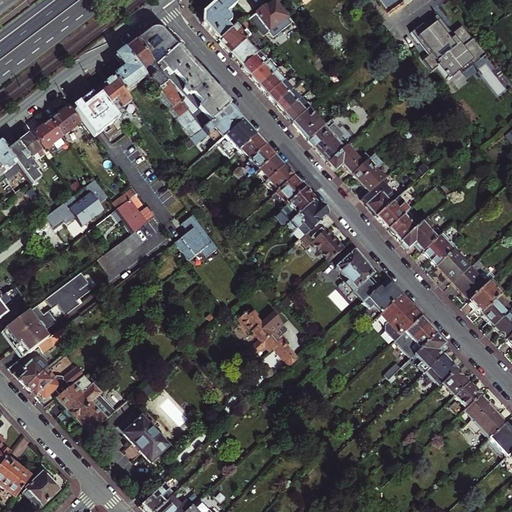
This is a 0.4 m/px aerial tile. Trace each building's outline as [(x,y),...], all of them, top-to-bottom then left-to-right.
[(235,6),(230,0),(219,0),(203,15),(202,24),(218,42),(234,28),(229,23),(233,19),(232,16),(229,12),(235,6)] [(263,7),(248,20),(263,37),(268,32),(273,38),(289,23),(272,1),(265,8),(263,7)] [(451,35),(437,16),(424,26),(422,25),(410,34),(428,57),(423,61),(431,72),(438,67),(448,81),(451,79),(450,77),(459,70),(462,74),(485,56),(472,40),(471,41),(461,28),(451,35)] [(229,55),(248,39),(250,37),(238,24),(234,28),(218,42),(229,55)] [(135,43),(148,59),(153,55),(155,57),(158,54),(161,57),(159,58),(161,61),(176,49),(161,33),(149,32),(142,37),(135,43)] [(259,52),(248,39),(229,55),(241,68),(259,52)] [(148,59),(135,43),(129,47),(123,52),(144,79),(150,79),(172,107),(171,108),(178,117),(187,111),(160,75),(154,67),(148,59)] [(209,122),(227,106),(176,49),(161,61),(154,67),(160,75),(164,72),(170,78),(172,75),(182,85),(181,86),(183,88),(180,91),(186,97),(188,95),(189,96),(190,95),(191,96),(191,95),(200,105),(196,108),(209,122)] [(250,78),(271,59),(263,49),(259,52),(241,68),(250,78)] [(113,79),(124,94),(144,79),(123,52),(118,56),(127,68),(113,79)] [(271,59),(250,78),(258,87),(277,71),(280,68),(271,59)] [(285,80),(277,71),(258,87),(267,96),(285,80)] [(105,89),(99,94),(119,120),(126,114),(122,109),(131,103),(124,94),(113,79),(111,80),(108,80),(105,82),(105,84),(103,86),(105,89)] [(293,89),(285,80),(267,96),(275,105),(293,89)] [(301,99),(293,89),(275,105),(283,115),(301,99)] [(99,94),(96,90),(71,109),(94,139),(102,132),(108,140),(125,128),(119,120),(99,94)] [(309,108),(301,99),(283,115),(291,124),(307,110),(309,108)] [(209,122),(201,129),(190,140),(194,146),(212,130),(221,140),(241,122),(227,106),(209,122)] [(67,109),(50,123),(62,138),(79,125),(67,109)] [(307,110),(291,124),(307,141),(323,127),(307,110)] [(201,129),(187,111),(178,117),(175,120),(190,140),(201,129)] [(228,160),(239,150),(254,137),(245,127),(241,122),(221,140),(215,145),(228,160)] [(62,138),(50,123),(33,135),(45,151),(62,138)] [(323,127),(307,141),(327,164),(343,149),(323,127)] [(29,137),(18,146),(36,170),(42,165),(39,162),(45,157),(29,137)] [(239,150),(248,161),(264,147),(254,137),(239,150)] [(0,145),(0,172),(6,181),(8,184),(22,173),(7,154),(1,146),(0,145)] [(36,170),(18,146),(7,154),(22,173),(31,184),(33,188),(40,183),(40,182),(40,181),(40,180),(40,179),(37,175),(39,173),(36,170)] [(264,147),(248,161),(246,162),(256,173),(273,157),(264,147)] [(342,165),(351,175),(366,161),(362,156),(357,160),(346,147),(343,149),(327,164),(334,172),(342,165)] [(351,175),(368,194),(385,179),(380,174),(378,175),(374,170),(381,164),(373,156),(366,161),(351,175)] [(273,157),(256,173),(255,173),(264,184),(283,168),(273,157)] [(256,173),(246,162),(242,166),(251,176),(255,173),(256,173)] [(283,168),(264,184),(257,190),(259,193),(266,187),(270,191),(272,189),(276,193),(292,179),(283,168)] [(292,179),(276,193),(273,195),(285,207),(303,191),(292,179)] [(390,193),(388,195),(382,189),(388,183),(385,179),(368,194),(360,201),(376,218),(396,200),(390,193)] [(74,198),(46,219),(53,229),(65,220),(67,222),(74,217),(82,228),(104,212),(99,206),(108,199),(95,182),(85,189),(90,196),(79,204),(74,198)] [(113,206),(118,212),(130,203),(138,197),(133,191),(113,206)] [(303,191),(285,207),(278,213),(288,224),(313,202),(303,191)] [(376,218),(387,231),(408,212),(399,197),(396,200),(376,218)] [(313,202),(288,224),(285,227),(291,234),(301,224),(308,232),(318,223),(317,222),(325,215),(318,208),(313,202)] [(130,203),(118,212),(135,235),(136,234),(155,220),(148,210),(140,216),(130,203)] [(417,228),(412,222),(415,220),(408,212),(387,231),(399,244),(417,228)] [(328,264),(344,249),(336,240),(335,242),(325,231),(332,224),(325,215),(317,222),(318,223),(308,232),(298,242),(304,249),(310,244),(328,264)] [(218,251),(193,217),(182,226),(189,235),(175,246),(188,263),(201,253),(206,260),(218,251)] [(463,223),(459,219),(453,224),(457,228),(463,223)] [(431,227),(425,221),(417,228),(399,244),(406,252),(414,245),(421,253),(437,239),(428,230),(431,227)] [(136,234),(135,235),(97,263),(105,274),(144,245),(136,234)] [(449,241),(442,234),(437,239),(421,253),(435,268),(453,251),(447,244),(449,241)] [(469,268),(453,251),(435,268),(451,285),(469,268)] [(362,256),(359,258),(353,252),(335,268),(348,282),(346,284),(362,302),(377,289),(367,279),(373,274),(366,266),(369,263),(362,256)] [(486,286),(477,277),(486,269),(477,260),(469,268),(451,285),(468,303),(486,286)] [(93,291),(81,275),(71,282),(3,332),(22,358),(38,347),(46,341),(41,335),(56,324),(48,314),(56,308),(63,319),(79,307),(76,303),(93,291)] [(480,315),(494,302),(504,293),(492,280),(486,286),(468,303),(480,315)] [(400,296),(386,281),(377,289),(362,302),(369,309),(365,313),(373,322),(379,315),(400,296)] [(0,299),(0,319),(6,315),(1,307),(10,301),(11,303),(18,299),(12,291),(4,297),(0,299)] [(400,296),(379,315),(387,323),(384,326),(384,331),(395,342),(420,317),(400,296)] [(492,328),(506,315),(494,302),(480,315),(492,328)] [(511,309),(506,315),(492,328),(505,342),(511,334),(511,309)] [(253,334),(261,343),(250,353),(250,356),(253,360),(257,360),(268,350),(272,354),(274,352),(284,342),(282,339),(290,332),(273,315),(263,324),(258,319),(260,317),(256,313),(252,316),(249,313),(239,323),(251,335),(253,334)] [(420,317),(395,342),(393,344),(408,359),(414,354),(436,334),(420,317)] [(3,332),(0,334),(19,360),(22,358),(3,332)] [(56,333),(46,341),(38,347),(43,354),(61,340),(56,333)] [(424,374),(426,371),(444,355),(438,350),(445,343),(436,334),(414,354),(421,362),(417,366),(424,374)] [(274,352),(287,365),(297,356),(284,342),(274,352)] [(68,361),(64,355),(54,363),(59,368),(68,361)] [(444,355),(426,371),(440,385),(442,383),(457,369),(444,355)] [(290,369),(301,359),(297,356),(287,365),(290,369)] [(25,389),(43,371),(46,368),(48,366),(39,357),(36,357),(22,370),(21,368),(20,368),(19,368),(18,368),(18,369),(11,374),(25,389)] [(386,380),(398,369),(394,364),(381,376),(386,380)] [(46,368),(43,371),(52,381),(56,378),(46,368)] [(442,383),(454,396),(469,382),(457,369),(442,383)] [(43,371),(25,389),(34,398),(39,394),(44,399),(53,389),(59,397),(74,385),(84,377),(81,373),(80,374),(77,370),(75,372),(74,371),(64,379),(63,377),(57,377),(56,378),(52,381),(43,371)] [(84,377),(74,385),(59,397),(54,400),(89,435),(107,420),(117,412),(84,377)] [(463,412),(467,408),(480,396),(481,395),(469,382),(454,396),(457,398),(450,406),(459,416),(463,412)] [(488,438),(504,424),(487,406),(489,405),(480,396),(467,408),(463,412),(488,438)] [(167,447),(133,413),(116,428),(150,463),(167,447)] [(511,450),(511,432),(504,424),(488,438),(486,440),(504,458),(507,455),(511,450)] [(0,466),(8,457),(12,452),(3,445),(7,441),(0,435),(0,466)] [(323,442),(318,447),(332,460),(337,456),(323,442)] [(0,466),(0,488),(14,501),(29,479),(19,471),(21,468),(8,457),(0,466)] [(52,483),(50,484),(42,475),(21,495),(22,496),(28,502),(36,510),(57,491),(55,489),(57,488),(52,483)] [(143,511),(154,511),(164,503),(160,498),(167,492),(168,491),(164,486),(140,508),(143,511)] [(171,496),(164,503),(154,511),(180,511),(177,508),(180,506),(173,498),(178,493),(177,491),(171,496)] [(164,503),(171,496),(167,492),(160,498),(164,503)] [(28,502),(22,496),(16,502),(21,508),(28,502)] [(186,511),(222,511),(212,502),(206,508),(198,501),(186,511)]
